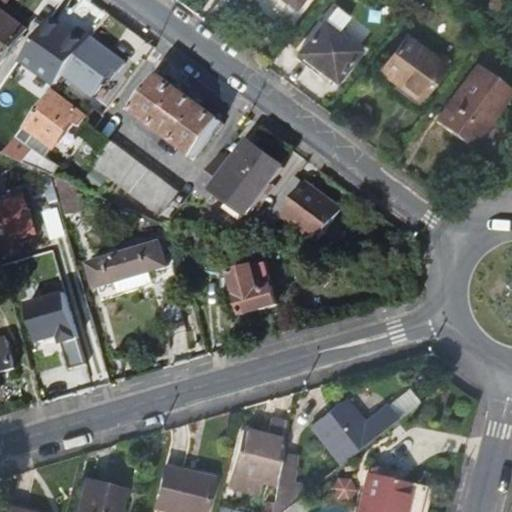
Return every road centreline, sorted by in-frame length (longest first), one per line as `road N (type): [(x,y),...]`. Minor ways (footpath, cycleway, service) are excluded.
road 1 (residential): [(0,447),(448,314)]
road 2 (residential): [(464,246),(136,0)]
road 3 (residential): [(479,511),(511,382)]
